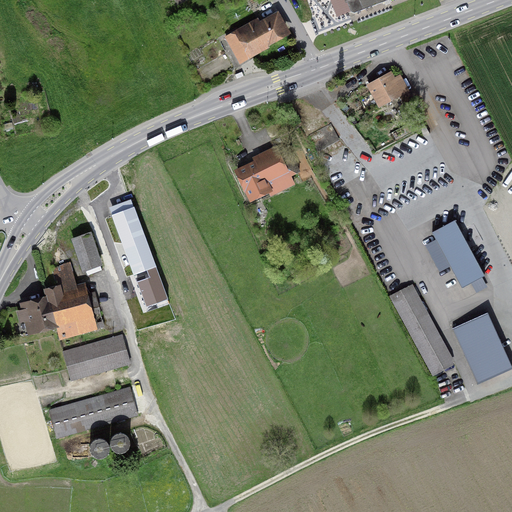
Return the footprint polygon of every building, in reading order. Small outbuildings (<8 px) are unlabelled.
[(349,0),(355,15),(391,0),(349,0)] [(255,18),(223,38),(241,68),(294,38),(281,14),(262,23),(255,18)] [(0,90),(9,89),(4,66),(0,67),(0,90)] [(398,79),(395,74),(370,87),(383,110),(413,93),(403,78),(398,79)] [(332,124),(310,134),(316,148),(338,139),(332,124)] [(425,127),(420,129),(424,138),(430,135),(425,127)] [(260,158),(258,163),(236,173),(252,207),(299,187),(287,158),(280,160),(274,153),(260,158)] [(133,215),(115,222),(137,276),(154,269),(133,215)] [(459,220),(430,235),(445,262),(438,267),(454,297),(491,277),(459,220)] [(91,237),(76,242),(86,268),(100,263),(91,237)] [(101,330),(92,292),(77,296),(70,266),(53,270),(58,290),(47,293),(49,303),(28,308),(34,332),(57,327),(60,339),(60,340),(101,330)] [(104,269),(87,275),(92,287),(108,281),(104,269)] [(435,372),(449,365),(409,290),(395,298),(435,372)] [(470,311),(448,321),(477,387),(511,371),(511,354),(502,333),(484,341),(470,311)] [(122,336),(65,353),(74,382),(130,366),(122,336)] [(126,389),(49,413),(57,440),(134,415),(126,389)] [(126,450),(129,446),(130,442),(129,438),(127,434),(123,432),(118,432),(114,433),(111,437),(110,441),(110,445),(113,449),(117,451),(122,451),(126,450)] [(105,456),(108,453),(109,448),(108,444),(106,440),(102,438),(97,438),(93,440),(90,443),(89,447),(90,452),(92,455),(96,457),(101,458),(105,456)]
